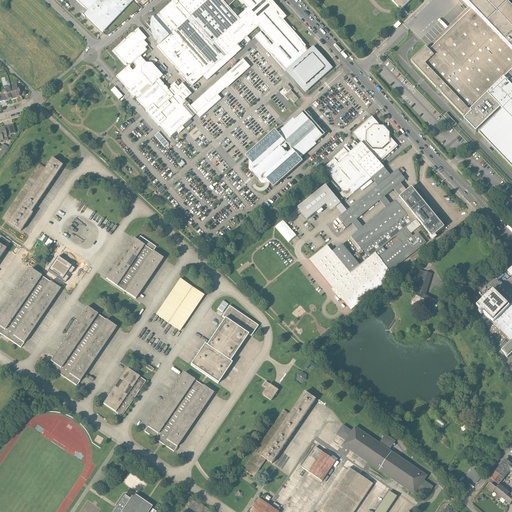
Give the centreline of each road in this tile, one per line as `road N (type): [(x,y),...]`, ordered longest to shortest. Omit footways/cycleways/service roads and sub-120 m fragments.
road 1 (tertiary): [(294,0),(511,237)]
road 2 (unclassified): [(511,375),(469,308),(511,261)]
